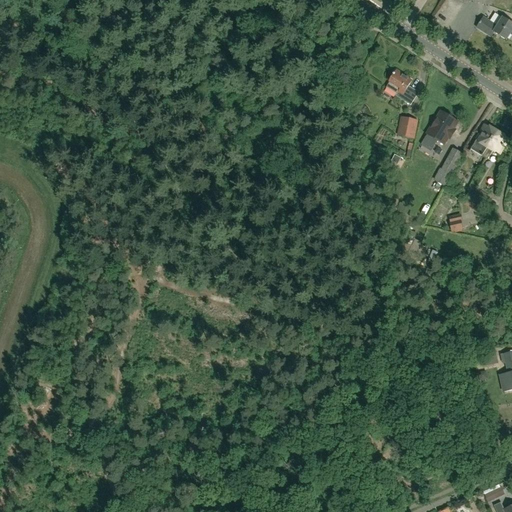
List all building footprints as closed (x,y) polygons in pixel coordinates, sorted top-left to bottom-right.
[(443,14),(453,18),(456,13),(445,9),(443,14)] [(511,23),(503,18),(502,19),(494,13),(489,21),(483,18),(477,28),(491,37),(494,32),(506,40),(510,35),(511,36),(511,23)] [(385,88),(397,95),(396,97),(411,106),(418,93),(409,87),(412,81),(396,71),(389,82),(385,88)] [(462,125),(472,120),(469,115),(466,116),(462,109),(456,113),(462,125)] [(432,140),(432,138),(444,145),(448,139),(455,129),(458,123),(452,119),(452,117),(449,115),(447,116),(441,112),(427,134),(427,136),(418,134),(415,152),(423,154),(422,155),(431,157),(434,141),(432,140)] [(414,140),(418,121),(401,118),(397,136),(414,140)] [(471,150),(483,157),(497,132),(486,125),(471,150)] [(497,132),(483,157),(488,160),(494,151),(499,154),(509,139),(497,132)] [(445,187),(462,154),(453,149),(442,170),(440,169),(433,181),(445,187)] [(485,202),(488,196),(472,186),(469,192),(485,202)] [(482,207),(485,202),(469,192),(466,197),(482,207)] [(485,209),(479,206),(469,199),(465,205),(482,215),(485,209)] [(451,225),(449,225),(452,233),(454,232),(455,233),(462,232),(462,230),(463,230),(461,220),(462,220),(460,214),(448,217),(451,225)] [(485,352),(487,359),(480,360),(482,367),(498,363),(495,349),(485,352)] [(504,393),(511,390),(511,361),(506,363),(507,368),(511,367),(511,373),(501,375),(504,393)] [(490,504),(507,497),(504,489),(487,495),(490,504)] [(496,511),(511,511),(511,506),(504,510),(501,503),(494,506),(496,511)]
